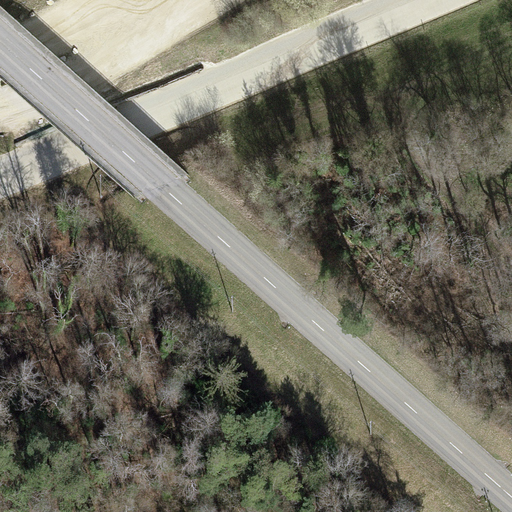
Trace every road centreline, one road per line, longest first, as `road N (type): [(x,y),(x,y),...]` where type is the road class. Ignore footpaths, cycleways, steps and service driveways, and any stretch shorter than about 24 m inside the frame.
road 1 (secondary): [(511,498),(0,45)]
road 2 (track): [(138,0),(0,85)]
